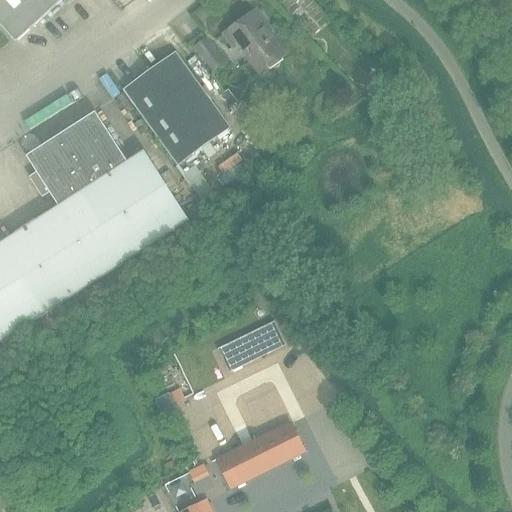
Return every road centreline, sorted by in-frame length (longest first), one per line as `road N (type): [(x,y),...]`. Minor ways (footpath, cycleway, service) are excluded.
road 1 (unclassified): [(511,178),(467,93),(392,0)]
road 2 (unclassified): [(0,116),(23,111),(172,0)]
